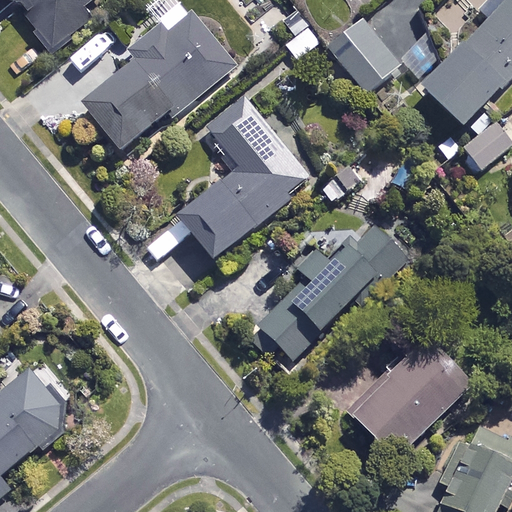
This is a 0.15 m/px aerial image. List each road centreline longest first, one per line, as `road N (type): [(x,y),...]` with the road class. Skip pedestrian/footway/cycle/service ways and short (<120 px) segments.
road 1 (residential): [(209,414),(0,156)]
road 2 (residential): [(87,511),(209,414)]
road 3 (residential): [(291,511),(209,414)]
